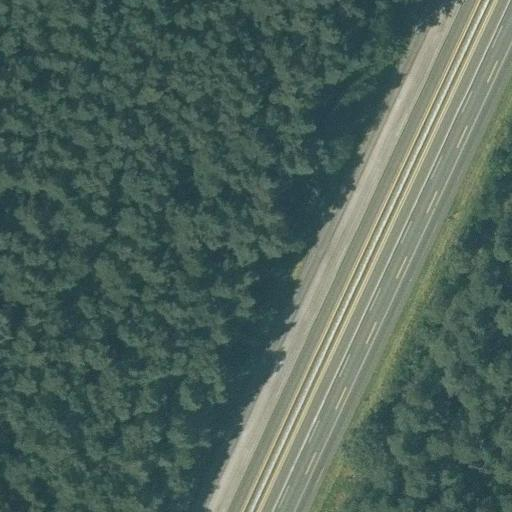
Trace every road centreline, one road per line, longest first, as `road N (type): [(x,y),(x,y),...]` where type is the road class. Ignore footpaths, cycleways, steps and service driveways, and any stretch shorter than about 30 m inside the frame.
road 1 (motorway): [(460,0),(222,511)]
road 2 (motorway): [(280,511),(511,4)]
